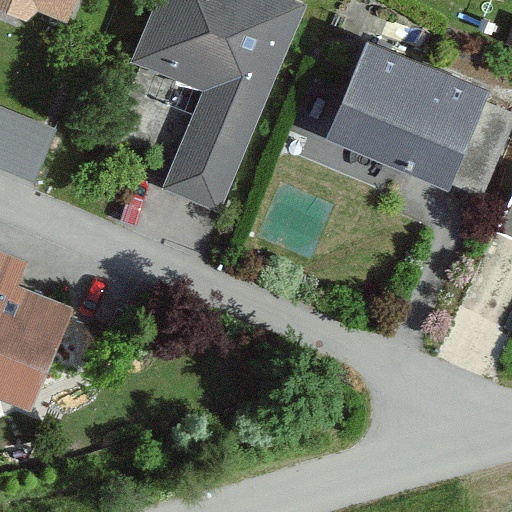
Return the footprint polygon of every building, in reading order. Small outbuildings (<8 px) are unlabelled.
[(74,0),(8,0),(67,21),(74,0)] [(303,5),(290,0),(156,0),(130,68),(187,93),(158,183),(218,209),(303,5)] [(485,90),(364,36),(319,140),(445,192),(485,90)] [(0,154),(41,168),(58,114),(0,95),(0,154)] [(511,194),(501,225),(511,229),(511,194)] [(25,264),(0,254),(0,398),(24,409),(74,311),(14,286),(25,264)]
